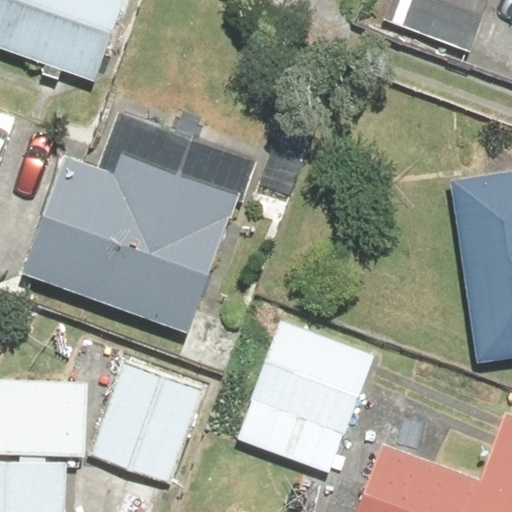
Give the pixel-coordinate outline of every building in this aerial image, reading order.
[(0,0),(0,44),(106,78),(130,0),(0,0)] [(499,0),(401,0),(395,18),(484,47),(499,0)] [(59,159),(17,278),(186,336),(246,162),(114,116),(95,172),(59,159)] [(511,170),(447,181),(475,366),(511,360),(511,170)] [(251,324),(203,307),(193,332),(184,358),(232,376),(251,324)] [(386,349),(288,315),(244,440),(343,474),(386,349)] [(214,388),(134,358),(96,458),(176,488),(214,388)] [(4,375),(0,450),(94,454),(97,379),(4,375)] [(511,511),(511,414),(505,412),(479,483),(372,445),(347,511),(511,511)] [(65,511),(68,467),(0,463),(0,511),(65,511)]
